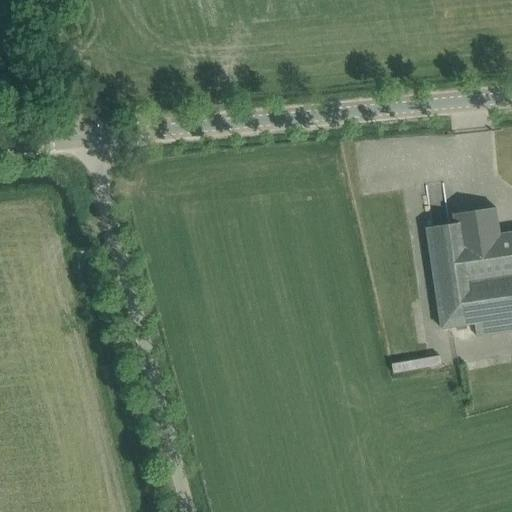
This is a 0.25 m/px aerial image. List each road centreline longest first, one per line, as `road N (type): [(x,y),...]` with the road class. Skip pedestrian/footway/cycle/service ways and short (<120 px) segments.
road 1 (unclassified): [(75,140),(511,95)]
road 2 (unclassified): [(173,511),(75,140)]
